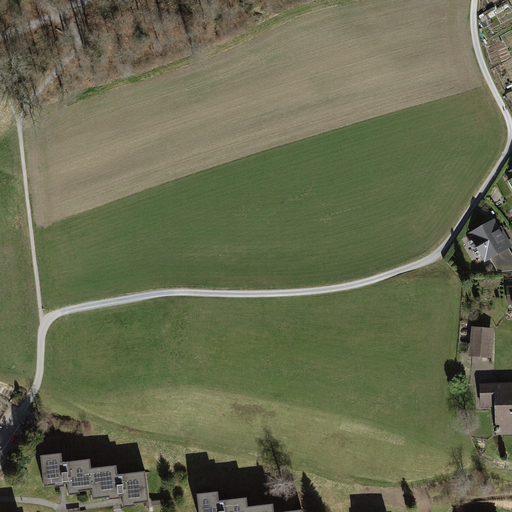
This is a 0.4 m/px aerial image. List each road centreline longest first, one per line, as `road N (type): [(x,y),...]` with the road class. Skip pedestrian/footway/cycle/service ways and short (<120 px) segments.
road 1 (track): [(45,324),(61,312),(157,293),(322,290),(421,263),(448,242),(511,135)]
road 2 (track): [(511,133),(477,48),(475,0)]
